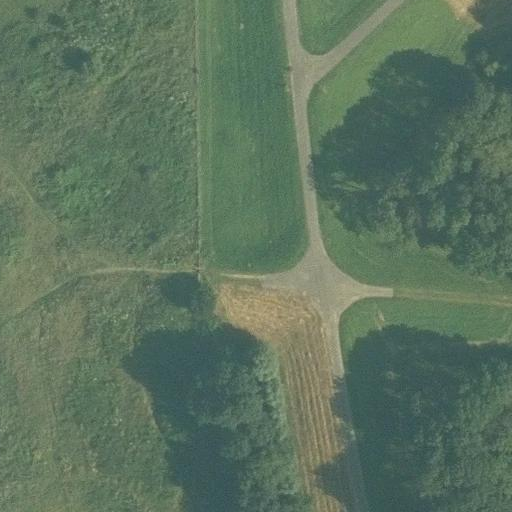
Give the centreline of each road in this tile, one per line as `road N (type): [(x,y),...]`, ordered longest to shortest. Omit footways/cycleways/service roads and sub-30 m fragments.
road 1 (track): [(361,511),(322,289)]
road 2 (track): [(322,289),(298,87)]
